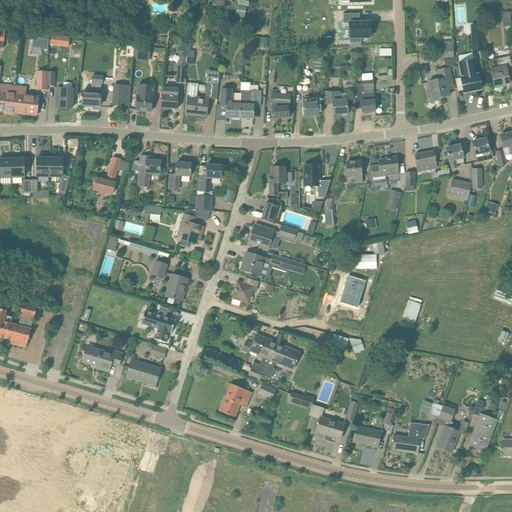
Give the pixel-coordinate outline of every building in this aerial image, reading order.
[(238,0),(235,17),(245,19),(247,7),(248,7),(249,2),(238,0)] [(358,43),(367,43),(367,22),(357,22),(357,13),(341,13),(341,22),(347,22),(347,47),(358,47),(358,43)] [(481,25),(471,26),(472,52),(482,51),(481,25)] [(141,38),(141,46),(148,46),(149,38),(141,38)] [(443,46),(444,59),(454,58),(454,45),(453,45),(453,42),(446,43),(446,46),(443,46)] [(195,51),(190,50),(190,48),(191,44),(187,44),(186,55),(185,64),(193,65),(195,51)] [(511,69),(509,57),(489,61),(494,87),(509,84),(507,74),(506,71),(511,69)] [(477,75),(474,61),(459,64),(462,78),(461,78),(464,93),(481,90),(478,75),(477,75)] [(411,78),(413,100),(425,97),(426,98),(431,97),(437,96),(438,99),(449,96),(449,91),(455,90),(451,67),(438,69),(440,80),(428,82),(420,84),(419,76),(411,78)] [(219,72),(208,71),(207,84),(218,85),(219,72)] [(47,90),(47,86),(47,72),(37,72),(36,90),(47,90)] [(357,92),(353,93),(355,109),(361,109),(362,113),(375,112),(374,101),(374,94),(373,88),(373,81),(372,74),(362,75),(362,81),(361,81),(362,84),(358,84),(356,85),(357,92)] [(103,77),(92,76),(91,83),(95,84),(94,91),(83,91),(82,106),(100,107),(100,92),(100,84),(102,84),(103,77)] [(198,84),(189,83),(186,115),(206,118),(208,98),(197,96),(198,84)] [(0,111),(20,114),(21,100),(11,99),(12,86),(0,84),(0,111)] [(242,90),(241,94),(240,119),(253,119),(254,106),(259,106),(260,91),(250,90),(250,86),(247,84),(242,84),(242,90)] [(149,86),(139,85),(138,95),(137,95),(135,110),(151,112),(152,97),(148,96),(149,86)] [(21,100),(20,114),(21,114),(36,116),(38,106),(39,97),(26,95),(27,88),(12,86),(11,99),(21,100)] [(72,89),(57,88),(56,108),(63,109),(64,111),(69,111),(70,109),(71,109),(72,95),(77,95),(78,87),(72,87),(72,89)] [(178,88),(163,87),(161,109),(176,110),(178,88)] [(226,118),(240,119),(241,94),(232,94),(232,90),(222,90),(221,106),(227,106),(226,118)] [(341,92),(333,92),(334,101),(333,101),(333,115),(348,114),(347,100),(346,100),(346,94),(341,94),(341,92)] [(291,95),(272,94),(271,104),(272,114),(275,114),(275,119),(289,118),(288,108),(290,107),(291,95)] [(317,103),(303,104),(304,117),(319,116),(317,103)] [(511,132),(500,136),(503,148),(508,147),(510,155),(511,154),(511,132)] [(486,139),(472,142),(475,154),(477,162),(492,158),(491,151),(489,151),(486,139)] [(460,145),(446,149),(451,170),(458,168),(456,159),(463,157),(460,145)] [(500,167),(507,165),(503,150),(496,152),(500,167)] [(434,152),(414,155),(417,172),(426,170),(426,165),(436,163),(434,152)] [(18,158),(11,159),(11,178),(24,177),(24,159),(18,159),(18,158)] [(49,177),(50,158),(42,158),(42,159),(37,158),(36,177),(49,177)] [(57,158),(50,158),(49,177),(62,177),(62,159),(57,159),(57,158)] [(96,178),(93,190),(112,195),(115,183),(114,183),(114,182),(120,160),(113,158),(106,181),(96,178)] [(372,177),(372,179),(398,175),(397,158),(390,159),(390,160),(378,161),(379,166),(371,167),(372,177)] [(0,178),(11,178),(11,159),(3,159),(3,160),(0,159),(0,178)] [(160,161),(146,160),(145,173),(139,172),(138,187),(148,188),(149,174),(160,175),(160,161)] [(362,176),(361,162),(346,163),(347,177),(354,176),(354,184),(363,184),(362,176)] [(191,164),(176,163),(175,175),(169,175),(168,190),(179,190),(180,177),(190,177),(191,164)] [(319,164),(304,164),(304,186),(319,185),(319,164)] [(228,166),(207,165),(206,177),(200,177),(199,192),(209,192),(210,179),(227,180),(228,166)] [(285,168),(271,168),(271,175),(269,175),(269,184),(270,196),(278,196),(278,184),(285,184),(285,183),(292,183),(292,173),(285,173),(285,168)] [(438,172),(436,179),(450,176),(450,169),(438,172)] [(482,169),(472,169),(473,189),(482,188),(482,169)] [(415,173),(406,173),(406,186),(415,186),(415,173)] [(448,195),(467,199),(471,184),(451,180),(448,195)] [(68,183),(62,181),(58,193),(65,195),(68,183)] [(226,190),(223,201),(231,203),(234,192),(226,190)] [(211,211),(212,197),(197,196),(195,210),(211,211)] [(400,201),(389,198),(384,213),(396,217),(400,201)] [(319,227),(335,226),(334,209),(333,209),(333,208),(335,208),(334,207),(333,207),(332,199),(326,199),(326,209),(325,209),(325,215),(322,215),(322,223),(318,223),(319,227)] [(485,212),(496,215),(498,205),(488,202),(485,212)] [(279,207),(266,203),(261,219),(274,223),(279,207)] [(197,212),(186,209),(178,233),(182,235),(181,239),(198,245),(199,244),(200,244),(202,239),(200,238),(204,228),(193,225),(197,212)] [(367,229),(376,228),(375,219),(366,220),(367,229)] [(124,222),(115,220),(113,227),(122,229),(124,222)] [(406,223),(408,235),(417,233),(415,221),(406,223)] [(274,231),(255,225),(249,241),(260,245),(259,248),(268,250),(274,231)] [(298,232),(282,227),(278,236),(295,242),(298,232)] [(120,239),(109,236),(105,249),(116,252),(120,239)] [(387,254),(413,249),(411,237),(371,244),(373,253),(377,253),(378,260),(388,259),(387,254)] [(259,276),(264,263),(265,259),(248,254),(246,259),(245,259),(245,258),(244,258),(240,270),(259,276)] [(265,259),(264,263),(303,276),(306,266),(272,255),(271,261),(265,259)] [(152,274),(164,278),(168,264),(156,261),(152,274)] [(368,276),(350,270),(343,296),(360,301),(368,276)] [(188,280),(172,275),(166,297),(181,302),(184,291),(185,287),(185,288),(188,280)] [(254,287),(237,281),(231,299),(248,304),(254,287)] [(3,282),(1,288),(9,290),(11,284),(3,282)] [(265,292),(273,294),(275,287),(268,284),(265,292)] [(34,319),(37,307),(23,303),(20,316),(21,316),(18,325),(14,324),(9,340),(12,341),(11,344),(25,348),(26,344),(27,345),(31,329),(30,329),(33,319),(34,319)] [(402,318),(415,322),(419,311),(406,306),(402,318)] [(157,316),(153,314),(147,313),(147,314),(144,313),(141,323),(144,324),(144,325),(149,326),(158,329),(155,339),(154,340),(159,341),(159,342),(161,342),(166,343),(166,342),(169,332),(171,333),(171,334),(173,328),(172,328),(173,325),(174,326),(175,321),(175,320),(175,321),(166,318),(168,310),(169,309),(160,307),(159,307),(160,307),(157,316)] [(0,337),(9,340),(14,324),(11,323),(12,317),(6,315),(7,311),(0,309),(0,337)] [(358,334),(348,338),(352,347),(362,343),(358,334)] [(252,344),(295,363),(300,353),(256,335),(252,344)] [(346,348),(346,337),(338,337),(338,348),(346,348)] [(295,363),(252,344),(246,341),(242,351),(251,355),(252,353),(259,356),(292,370),(295,363)] [(166,350),(153,346),(150,355),(164,359),(166,350)] [(118,367),(121,357),(122,353),(115,351),(114,354),(87,347),(82,362),(96,366),(95,368),(108,372),(111,365),(118,367)] [(151,366),(131,360),(128,367),(126,376),(126,377),(141,382),(141,381),(146,382),(145,383),(155,386),(161,369),(151,366)] [(266,368),(253,363),(248,375),(261,380),(264,373),(266,368)] [(252,393),(231,384),(219,411),(234,418),(239,405),(246,408),(252,393)] [(277,390),(262,384),(258,394),(272,401),(277,390)] [(310,404),(312,405),(314,398),(291,392),(288,403),(308,408),(310,404)] [(346,419),(353,421),(358,403),(352,401),(346,419)] [(312,406),(312,405),(310,404),(308,408),(310,409),(308,416),(320,419),(316,432),(340,439),(344,423),(321,417),(324,409),(312,406)] [(444,428),(436,447),(452,453),(458,434),(459,432),(458,431),(452,429),(451,429),(453,423),(451,422),(455,409),(443,405),(439,418),(437,426),(444,428)] [(482,407),(477,405),(473,414),(479,417),(482,407)] [(264,413),(253,409),(249,418),(268,426),(275,410),(267,406),(264,413)] [(395,415),(396,410),(388,407),(387,413),(383,424),(389,426),(392,414),(395,415)] [(481,416),(469,445),(485,451),(496,421),(481,416)] [(461,421),(458,431),(463,433),(467,423),(461,421)] [(408,437),(392,435),(392,451),(417,454),(419,440),(424,440),(429,425),(410,423),(408,437)] [(355,427),(353,442),(363,444),(363,443),(368,444),(367,445),(378,448),(381,432),(355,427)] [(503,456),(511,455),(511,439),(501,440),(503,456)]
